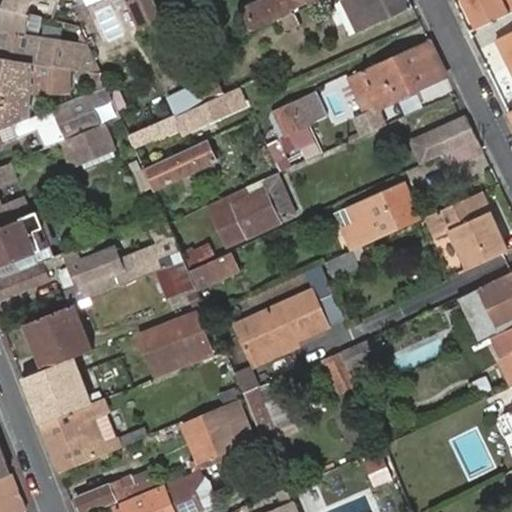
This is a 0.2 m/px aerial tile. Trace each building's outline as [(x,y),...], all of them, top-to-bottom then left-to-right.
[(7,0),(4,7),(30,14),(42,17),(49,0),(7,0)] [(127,4),(124,0),(84,0),(87,7),(105,0),(112,2),(115,9),(127,4)] [(154,0),(135,0),(127,4),(137,29),(162,18),(161,14),(154,0)] [(277,20),(268,0),(267,0),(249,9),(257,29),(277,20)] [(268,0),(277,20),(292,13),(291,11),(312,0),(268,0)] [(415,10),(410,0),(342,0),(359,35),(415,10)] [(511,0),(461,0),(476,28),(511,11),(511,0)] [(30,14),(4,7),(0,18),(0,25),(3,27),(3,26),(18,29),(18,30),(26,31),(30,14)] [(292,13),(277,20),(281,30),(296,23),(292,13)] [(0,56),(33,63),(93,62),(87,47),(18,35),(18,30),(18,29),(3,26),(3,27),(0,37),(0,56)] [(511,32),(497,39),(511,70),(511,32)] [(378,110),(449,78),(431,42),(361,74),(378,110)] [(303,50),(293,54),(297,63),(307,58),(303,50)] [(0,128),(14,124),(30,117),(31,96),(64,94),(87,87),(90,74),(102,75),(96,63),(93,62),(33,63),(0,56),(0,128)] [(348,81),(365,116),(378,110),(361,74),(348,81)] [(107,87),(103,78),(103,77),(94,80),(98,90),(107,87)] [(217,79),(195,90),(201,105),(207,102),(224,94),(217,79)] [(166,97),(174,116),(201,105),(195,90),(193,85),(166,97)] [(104,126),(95,108),(112,101),(107,87),(98,90),(14,124),(19,137),(37,130),(45,149),(62,143),(104,126)] [(245,87),(236,92),(244,108),(253,104),(245,87)] [(208,105),(207,102),(201,105),(174,116),(157,124),(153,126),(158,138),(178,129),(182,136),(244,108),(236,92),(208,105)] [(280,111),(273,114),(283,138),(306,127),(296,104),(280,111)] [(467,117),(429,134),(440,156),(479,139),(467,117)] [(115,152),(104,126),(62,143),(73,169),(115,152)] [(158,138),(153,126),(130,136),(136,148),(158,138)] [(414,141),(424,164),(440,156),(429,134),(414,141)] [(479,139),(445,154),(451,168),(484,153),(479,139)] [(208,144),(147,173),(155,191),(216,163),(208,144)] [(0,188),(9,185),(15,182),(8,164),(0,166),(0,188)] [(155,191),(147,173),(134,178),(141,195),(155,191)] [(220,199),(243,189),(235,173),(212,183),(220,199)] [(264,179),(282,220),(296,214),(278,173),(264,179)] [(220,199),(211,203),(229,244),(282,220),(264,179),(243,189),(220,199)] [(385,234),(420,218),(403,184),(370,199),(385,234)] [(0,188),(0,229),(9,226),(0,204),(15,200),(9,185),(0,188)] [(510,249),(481,191),(429,214),(440,235),(454,229),(473,266),(510,249)] [(360,245),(385,234),(370,199),(337,214),(351,249),(360,245)] [(0,204),(9,226),(24,220),(15,200),(0,204)] [(172,228),(165,213),(144,221),(150,237),(172,228)] [(0,229),(0,268),(51,248),(38,214),(24,220),(9,226),(0,229)] [(177,238),(153,247),(161,270),(183,262),(187,260),(185,255),(177,238)] [(187,260),(190,267),(214,256),(208,244),(185,255),(187,260)] [(360,245),(351,249),(355,264),(366,259),(360,245)] [(153,247),(120,261),(122,268),(140,261),(146,276),(158,271),(161,270),(153,247)] [(55,257),(51,248),(0,268),(0,278),(10,275),(43,262),(55,257)] [(71,305),(146,276),(140,261),(122,268),(120,261),(116,252),(84,265),(77,248),(66,252),(70,265),(78,286),(66,291),(71,305)] [(351,249),(321,263),(330,283),(359,271),(355,264),(351,249)] [(227,256),(192,271),(201,292),(237,276),(227,256)] [(16,290),(49,277),(43,262),(10,275),(16,290)] [(161,270),(158,271),(169,298),(194,289),(183,262),(161,270)] [(60,269),(59,273),(66,291),(78,286),(70,265),(60,269)] [(511,270),(495,279),(511,314),(511,270)] [(0,298),(17,291),(16,290),(10,275),(0,278),(0,298)] [(254,357),(299,339),(332,324),(318,289),(239,321),(254,357)] [(468,292),(459,296),(471,323),(480,319),(468,292)] [(77,357),(89,352),(71,305),(24,323),(42,370),(77,357)] [(198,313),(144,335),(159,373),(212,352),(198,313)] [(511,326),(491,336),(511,377),(511,326)] [(302,345),(299,339),(254,357),(257,364),(302,345)] [(346,372),(377,361),(369,340),(339,351),(346,372)] [(25,378),(41,422),(94,402),(77,357),(42,370),(25,378)] [(257,386),(243,391),(244,394),(265,444),(280,438),(257,386)] [(94,402),(41,422),(60,470),(123,445),(104,398),(94,402)] [(214,410),(194,418),(208,455),(253,438),(239,405),(216,414),(214,410)] [(194,418),(193,416),(183,420),(191,439),(199,459),(208,455),(194,418)] [(0,460),(5,473),(13,470),(7,455),(0,457),(0,460)] [(198,469),(211,464),(208,455),(199,459),(195,459),(198,469)] [(363,464),(374,485),(395,477),(385,455),(363,464)] [(0,511),(13,511),(27,507),(13,470),(5,473),(0,474),(0,511)] [(201,472),(115,506),(117,511),(197,511),(203,510),(197,495),(204,482),(201,472)] [(122,480),(77,497),(83,510),(127,493),(122,480)] [(300,511),(296,502),(269,511),(300,511)]
